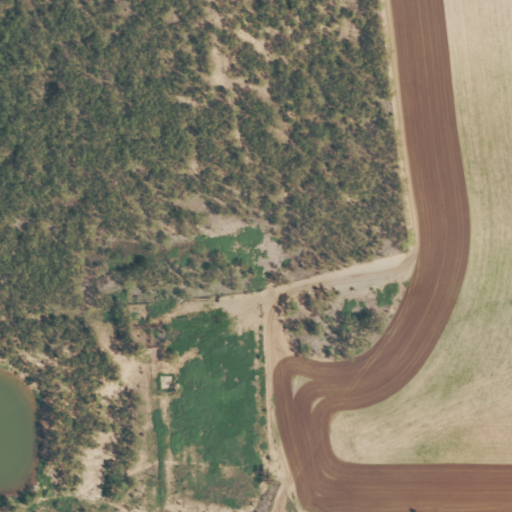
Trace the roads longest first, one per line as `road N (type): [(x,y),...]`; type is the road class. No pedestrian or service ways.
road 1 (residential): [(511,508),(0,506)]
road 2 (residential): [(273,508),(262,303),(223,232),(151,224)]
road 3 (residential): [(265,352),(511,352)]
